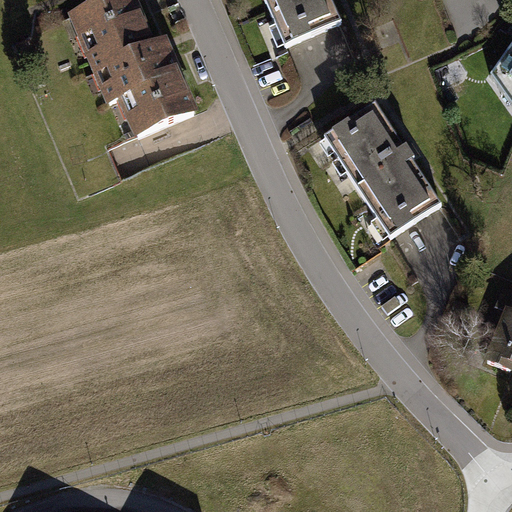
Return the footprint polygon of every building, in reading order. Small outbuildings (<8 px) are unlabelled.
[(135,0),(114,0),(68,20),(107,111),(118,107),(135,146),(200,118),(171,50),(167,42),(156,46),(135,0)] [(264,0),(285,50),(342,26),(331,0),(264,0)] [(511,46),(491,77),(511,107),(511,46)] [(375,106),(323,140),(391,242),(443,208),(409,157),(375,106)] [(508,315),(487,364),(511,374),(511,371),(511,295),(505,292),(497,310),(508,315)]
